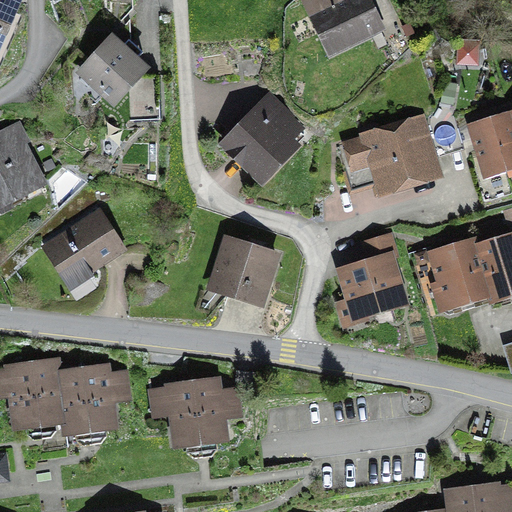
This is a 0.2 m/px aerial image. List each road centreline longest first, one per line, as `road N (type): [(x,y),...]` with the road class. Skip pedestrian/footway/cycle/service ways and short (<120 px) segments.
road 1 (residential): [(179,0),(197,177),(225,205),(300,229),(315,246),(299,354)]
road 2 (unclassified): [(0,318),(299,354)]
road 3 (unclassified): [(299,354),(451,378),(511,397)]
